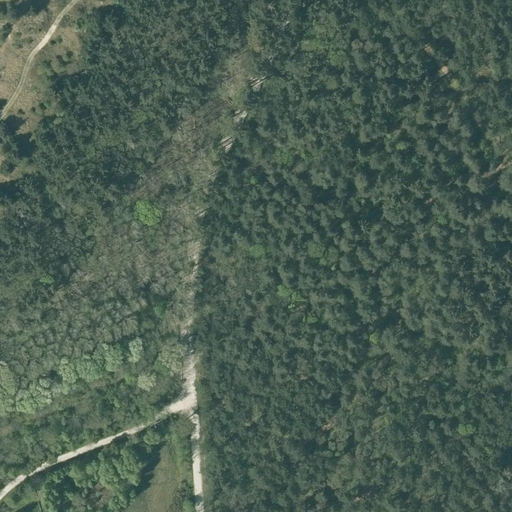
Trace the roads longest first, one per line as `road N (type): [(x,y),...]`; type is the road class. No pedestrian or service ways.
road 1 (track): [(187,371),(180,289),(191,229),(286,0)]
road 2 (track): [(189,394),(171,399),(129,439),(77,446),(0,493)]
road 3 (unclassified): [(199,511),(187,371)]
